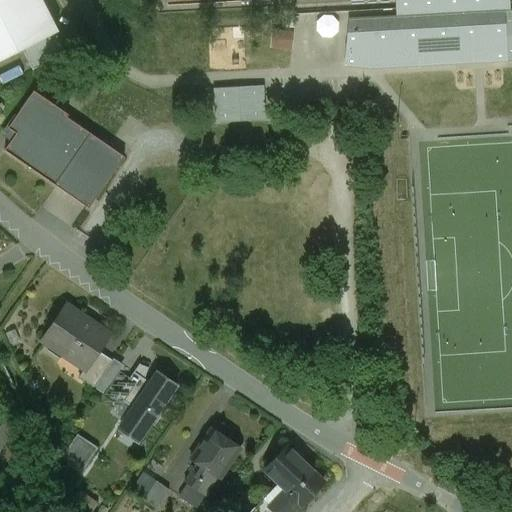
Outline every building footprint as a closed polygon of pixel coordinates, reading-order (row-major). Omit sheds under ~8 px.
[(0,0),(0,56),(20,46),(52,30),(37,0),(0,0)] [(511,10),(350,17),(347,61),(363,61),(368,64),(511,56),(511,10)] [(52,30),(20,46),(32,69),(65,52),(52,30)] [(217,121),(269,119),(267,84),(216,85),(217,121)] [(68,115),(33,91),(7,128),(15,133),(4,150),(88,208),(124,157),(66,117),(68,115)] [(108,333),(65,304),(41,340),(84,368),(97,350),(108,333)] [(97,350),(84,368),(78,377),(92,387),(111,360),(97,350)] [(148,367),(137,364),(116,396),(132,407),(120,425),(139,439),(152,419),(157,422),(166,407),(162,405),(176,384),(155,371),(149,381),(143,378),(148,367)] [(24,418),(0,422),(0,428),(6,467),(31,464),(24,418)] [(241,448),(210,427),(189,458),(195,462),(216,477),(219,479),(241,448)] [(97,448),(76,434),(62,454),(83,468),(97,448)] [(323,480),(286,445),(262,469),(277,483),(298,503),(300,505),(323,480)] [(216,477),(195,462),(182,480),(186,483),(204,495),(216,477)] [(168,489),(155,480),(141,500),(154,509),(168,489)] [(195,508),(204,495),(186,483),(177,496),(195,508)] [(274,511),(290,511),(298,503),(277,483),(261,499),(274,511)] [(274,511),(261,499),(247,511),(274,511)]
